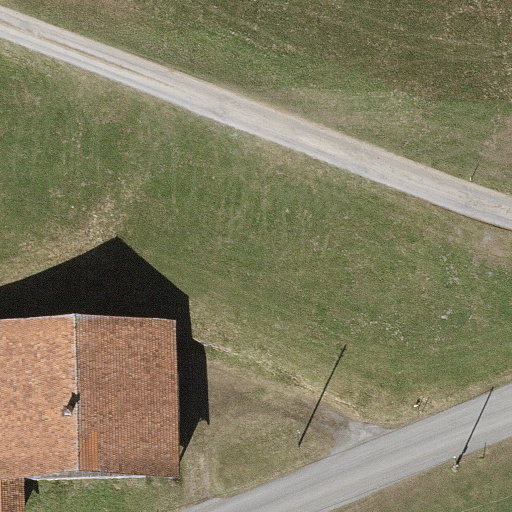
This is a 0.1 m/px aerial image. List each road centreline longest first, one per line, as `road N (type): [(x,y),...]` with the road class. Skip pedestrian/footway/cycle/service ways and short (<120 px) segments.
road 1 (track): [(511,212),(0,18)]
road 2 (unclassified): [(511,413),(271,511)]
